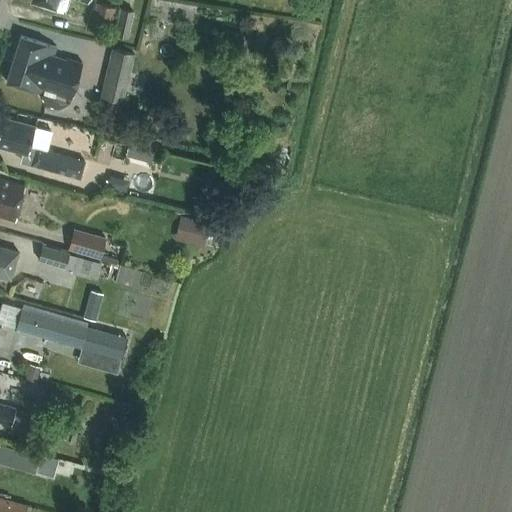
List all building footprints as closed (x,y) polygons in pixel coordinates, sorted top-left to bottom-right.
[(31,0),(31,1),(65,12),(68,0),(80,0),(88,2),(88,0),(31,0)] [(116,6),(97,2),(93,25),(111,29),(116,6)] [(135,10),(121,7),(116,34),(129,37),(135,10)] [(246,35),(234,32),(229,54),(241,57),(246,35)] [(69,105),(71,98),(81,64),(53,55),(56,47),(21,36),(6,82),(39,92),(39,95),(45,107),(58,110),(69,105)] [(136,53),(112,48),(101,96),(125,101),(136,53)] [(85,161),(30,145),(35,126),(1,116),(0,118),(0,145),(27,153),(34,155),(32,164),(80,178),(85,161)] [(215,164),(212,180),(236,185),(239,169),(215,164)] [(0,216),(15,221),(25,187),(0,178),(0,216)] [(207,243),(213,219),(184,211),(177,236),(207,243)] [(68,250),(100,259),(106,238),(74,229),(68,250)] [(38,260),(99,277),(103,263),(42,245),(38,260)] [(0,275),(10,279),(18,251),(0,246),(0,275)] [(125,266),(122,282),(152,286),(154,269),(125,266)] [(88,301),(100,304),(103,293),(91,290),(88,301)] [(15,328),(81,347),(87,326),(22,307),(15,328)] [(87,326),(81,347),(121,359),(127,337),(87,326)] [(30,363),(26,378),(37,382),(41,367),(30,363)] [(31,397),(28,407),(42,411),(45,400),(31,397)] [(0,422),(11,426),(16,409),(0,404),(0,422)] [(115,439),(104,435),(100,446),(111,449),(115,439)] [(0,443),(0,461),(36,472),(41,455),(0,443)] [(0,495),(0,511),(26,511),(29,504),(0,495)]
